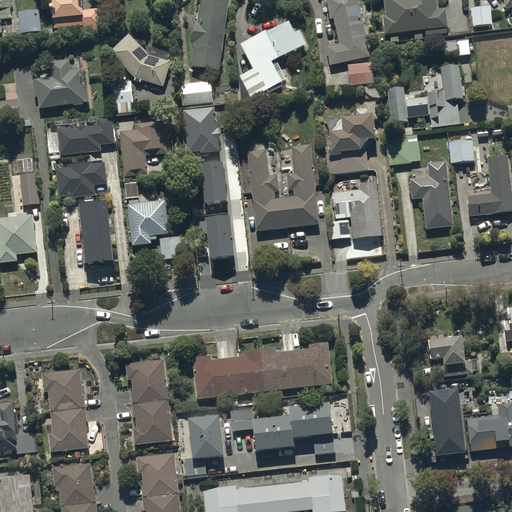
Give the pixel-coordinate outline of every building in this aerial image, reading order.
[(9,0),(0,0),(0,36),(1,37),(0,22),(10,21),(10,15),(14,15),(13,11),(11,11),(9,0)] [(83,27),(83,31),(100,30),(100,10),(82,10),(82,2),(83,2),(83,0),(64,0),(65,1),(52,1),(52,10),(50,10),(50,15),(53,15),(54,29),(83,27)] [(222,0),(201,0),(198,27),(195,27),(193,47),(194,47),(191,71),(220,74),(229,1),(222,0)] [(333,0),(326,1),(330,23),(334,23),(339,48),(326,50),(330,69),(369,62),(357,0),(333,0)] [(383,20),(385,38),(414,36),(414,43),(422,42),(422,36),(426,35),(426,39),(448,37),(446,13),(438,14),(438,3),(435,3),(434,0),(383,0),(385,20),(383,20)] [(511,0),(503,0),(505,12),(511,11),(511,0)] [(489,9),(471,11),(473,30),(491,29),(489,9)] [(40,12),(19,13),(20,37),(41,36),(40,12)] [(267,36),(241,49),(253,73),(240,80),(240,105),(270,102),(270,96),(283,90),(281,86),(286,83),(276,65),(306,49),(299,35),(295,37),(290,27),(268,38),(267,36)] [(148,58),(129,38),(110,56),(135,83),(163,90),(170,64),(148,58)] [(469,44),(443,46),(444,58),(454,57),(454,60),(470,59),(469,44)] [(52,81),(34,83),(36,101),(38,101),(39,112),(74,109),(74,110),(84,109),(84,108),(89,107),(88,92),(83,93),(81,73),(70,74),(69,65),(51,66),(52,81)] [(372,66),(348,68),(350,88),(374,86),(372,66)] [(404,92),(388,93),(392,128),(408,126),(407,121),(430,119),(431,131),(459,128),(458,115),(461,115),(461,109),(457,109),(457,104),(462,104),(462,100),(464,99),(464,90),(461,90),(459,69),(442,71),(444,94),(428,96),(429,100),(405,102),(404,92)] [(131,85),(111,86),(114,118),(133,116),(131,85)] [(191,87),(181,88),(182,108),(212,106),(212,86),(200,86),(199,85),(191,85),(191,87)] [(18,101),(0,103),(0,127),(20,125),(18,101)] [(326,151),(329,180),(368,175),(366,150),(369,146),(376,145),(374,124),(377,124),(376,106),(364,107),(364,113),(357,113),(351,122),(352,124),(341,125),(342,138),(330,140),(331,150),(326,151)] [(215,111),(185,114),(189,155),(202,153),(202,155),(220,153),(215,111)] [(97,130),(58,134),(60,159),(100,155),(100,149),(114,148),(112,123),(96,124),(97,130)] [(136,135),(121,136),(125,180),(148,178),(146,159),(167,157),(164,124),(136,127),(136,135)] [(387,143),(389,169),(411,167),(411,165),(420,164),(417,138),(413,139),(412,130),(401,131),(402,141),(387,143)] [(450,147),(451,167),(474,165),(473,151),(476,151),(475,145),(450,147)] [(267,154),(248,155),(257,236),(319,229),(310,148),(292,150),(294,177),(287,178),(288,194),(293,193),(294,201),(275,203),(275,196),(279,196),(278,179),(269,180),(267,154)] [(31,159),(22,160),(24,174),(33,173),(31,159)] [(488,161),(491,196),(492,197),(467,200),(469,222),(511,217),(511,207),(507,159),(488,161)] [(223,164),(225,184),(238,183),(236,163),(223,164)] [(423,202),(426,232),(452,229),(446,165),(428,167),(430,181),(410,183),(412,203),(423,202)] [(69,172),(56,173),(58,200),(71,199),(72,201),(95,200),(94,188),(107,187),(105,167),(69,169),(69,172)] [(222,169),(203,171),(207,209),(227,207),(222,169)] [(37,177),(19,178),(23,209),(40,207),(37,177)] [(125,188),(126,202),(126,203),(129,202),(130,209),(128,209),(132,251),(151,249),(151,244),(157,244),(157,239),(169,238),(165,205),(147,206),(147,208),(136,208),(135,201),(139,201),(138,185),(131,186),(131,187),(125,188)] [(360,195),(333,197),(335,222),(351,221),(353,244),(382,240),(376,187),(360,188),(360,195)] [(79,208),(85,268),(113,265),(107,206),(79,208)] [(0,222),(0,266),(18,265),(17,259),(37,257),(33,219),(27,220),(26,216),(16,217),(17,220),(0,222)] [(230,222),(209,224),(213,265),(235,262),(230,222)] [(329,226),(330,243),(350,242),(348,224),(329,226)] [(160,241),(162,264),(182,261),(180,239),(160,241)] [(511,311),(507,312),(507,320),(506,320),(507,326),(503,326),(505,344),(511,343),(511,311)] [(428,345),(430,365),(437,364),(439,378),(473,375),(472,372),(478,371),(477,361),(464,362),(462,342),(428,345)] [(210,360),(192,362),(197,403),(308,391),(309,395),(316,394),(316,390),(332,389),(328,345),(302,347),(303,355),(276,357),(276,353),(244,356),(245,361),(211,363),(210,360)] [(500,357),(501,375),(511,374),(510,356),(500,357)] [(164,365),(126,368),(127,385),(132,384),(133,396),(130,396),(133,420),(136,420),(137,432),(134,432),(135,448),(173,444),(164,365)] [(80,374),(43,378),(44,396),(49,395),(53,436),(49,437),(51,456),(89,451),(80,374)] [(458,397),(429,400),(436,464),(465,461),(458,397)] [(13,406),(0,407),(0,456),(4,456),(4,459),(12,458),(12,455),(17,455),(17,459),(38,457),(36,438),(31,439),(31,436),(18,437),(16,416),(14,417),(13,406)] [(498,420),(468,423),(471,456),(493,454),(493,451),(506,449),(506,452),(511,451),(511,408),(497,410),(498,420)] [(231,413),(233,435),(254,433),(256,458),(294,455),(293,446),(314,444),(315,458),(335,457),(330,410),(288,413),(289,421),(253,424),(252,411),(231,413)] [(219,423),(188,427),(191,460),(185,461),(187,482),(206,479),(205,466),(224,464),(223,455),(225,455),(224,446),(222,446),(219,423)] [(180,511),(175,457),(137,461),(138,478),(143,478),(144,489),(140,489),(142,511),(180,511)] [(96,511),(91,467),(52,472),(55,490),(58,490),(60,511),(96,511)] [(32,511),(29,479),(0,481),(0,511),(32,511)] [(236,494),(204,497),(205,511),(344,511),(342,481),(310,484),(311,491),(251,497),(251,492),(238,493),(239,497),(236,497),(236,494)]
